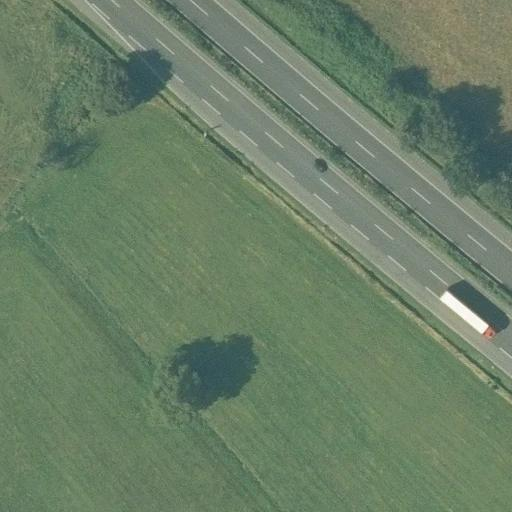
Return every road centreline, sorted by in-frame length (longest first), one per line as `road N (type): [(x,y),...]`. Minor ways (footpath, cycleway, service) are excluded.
road 1 (motorway): [(116,0),(511,334)]
road 2 (motorway): [(511,277),(186,0)]
